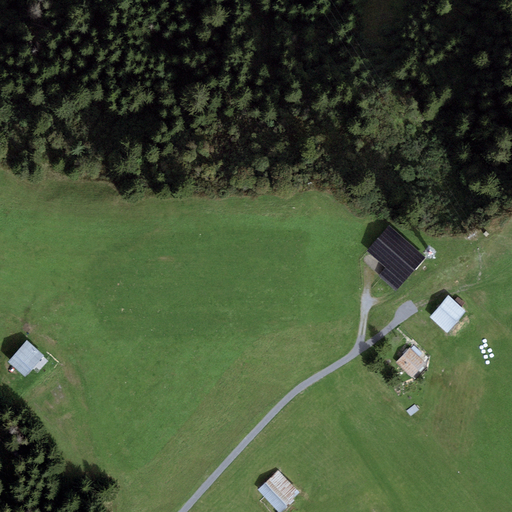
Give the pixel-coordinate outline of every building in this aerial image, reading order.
[(391,229),(368,253),(384,268),(376,276),(392,291),(423,260),(391,229)] [(467,313),(448,298),(430,320),(450,335),(467,313)] [(27,341),(8,363),(24,377),(44,355),(27,341)] [(409,350),(395,365),(411,380),(426,365),(409,350)] [(282,472),(258,498),(273,511),(291,511),(307,496),(282,472)]
